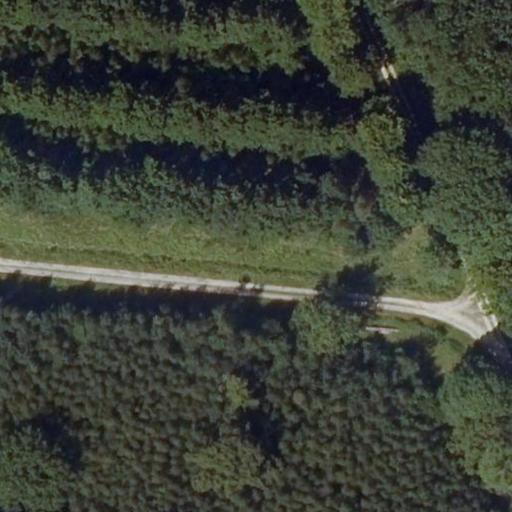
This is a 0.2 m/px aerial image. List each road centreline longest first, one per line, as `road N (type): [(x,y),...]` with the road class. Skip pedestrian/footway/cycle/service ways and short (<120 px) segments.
road 1 (track): [(511,318),(0,267)]
road 2 (track): [(511,362),(360,0)]
